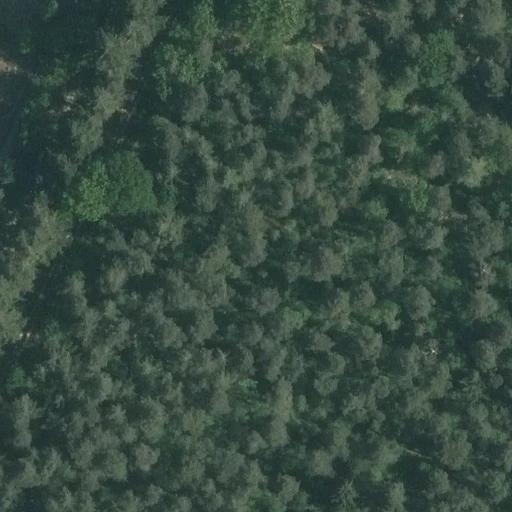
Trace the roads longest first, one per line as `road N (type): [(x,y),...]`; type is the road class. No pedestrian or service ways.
road 1 (track): [(182,0),(0,388)]
road 2 (track): [(511,106),(210,0)]
road 3 (track): [(0,154),(72,0)]
